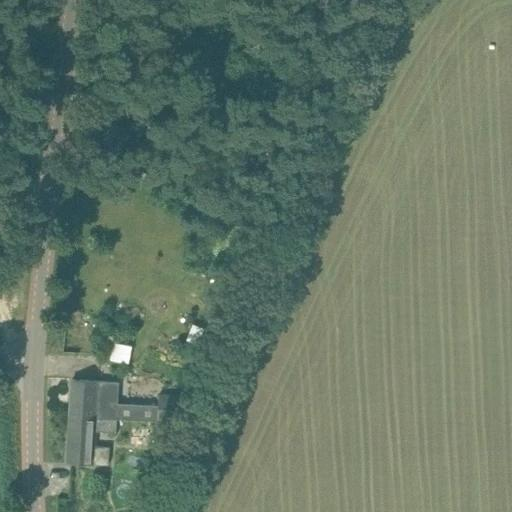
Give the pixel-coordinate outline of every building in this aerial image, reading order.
[(112,345),(112,358),(129,358),(129,344),(112,345)] [(72,379),(70,416),(117,419),(120,382),(72,379)] [(158,393),(158,424),(188,426),(190,395),(158,393)] [(97,445),(98,430),(116,431),(117,419),(70,416),(67,462),(111,464),(112,446),(97,445)] [(156,449),(155,465),(178,466),(181,430),(158,428),(158,436),(131,434),(131,448),(156,449)]
